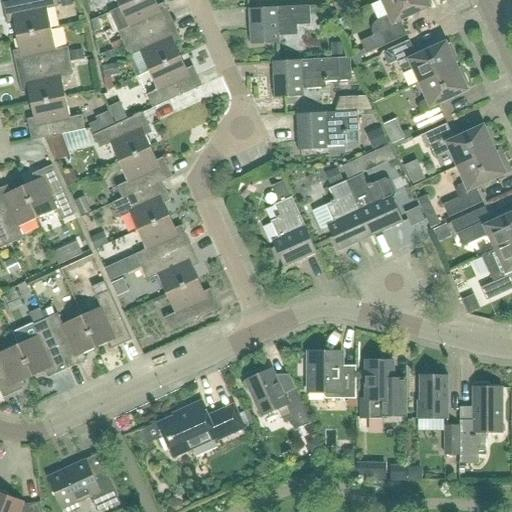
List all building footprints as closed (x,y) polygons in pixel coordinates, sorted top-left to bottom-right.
[(17,37),(52,30),(47,9),(59,7),(57,0),(20,0),(3,4),(7,25),(14,24),(17,37)] [(116,0),(121,8),(138,0),(116,0)] [(118,32),(124,45),(173,22),(165,3),(158,6),(155,0),(138,0),(121,8),(129,27),(118,32)] [(382,0),(383,0),(389,14),(378,20),(374,24),(372,26),(372,31),(374,36),(360,41),(366,55),(407,36),(402,24),(404,19),(430,7),(428,4),(429,0),(382,0)] [(251,45),(274,44),(281,44),(280,37),(298,36),(297,26),(311,25),(310,6),(249,9),(249,11),(250,11),(252,44),(251,44),(251,45)] [(141,53),(149,71),(181,57),(176,45),(182,42),(173,22),(124,45),(130,57),(141,53)] [(13,52),(18,72),(71,61),(68,47),(56,50),(52,30),(17,37),(20,50),(13,52)] [(413,67),(420,83),(457,67),(453,58),(456,56),(452,48),(447,47),(446,43),(420,55),(415,53),(410,41),(383,53),(389,66),(397,62),(400,68),(405,70),(413,67)] [(187,69),(181,57),(149,71),(158,90),(147,95),(153,109),(202,86),(193,66),(187,69)] [(350,58),(339,59),(273,62),(273,63),(274,63),(276,97),(274,97),(275,98),(304,97),(304,89),(327,88),(326,82),(352,81),(350,58)] [(29,92),(32,105),(66,98),(62,77),(74,75),(71,61),(18,72),(22,93),(29,92)] [(457,67),(420,83),(428,100),(420,103),(418,108),(421,115),(413,119),(419,131),(445,119),(440,107),(441,102),(467,90),(466,87),(468,82),(464,74),(461,76),(457,67)] [(359,131),(358,112),(374,111),(367,96),(340,97),(334,113),(297,115),(297,116),(298,116),(300,150),(298,150),(298,151),(328,149),(328,147),(346,146),(345,135),(347,135),(347,131),(359,131)] [(66,98),(32,105),(35,118),(28,120),(32,141),(85,130),(82,116),(70,118),(66,98)] [(111,144),(119,163),(151,148),(146,136),(152,133),(143,113),(94,136),(100,149),(111,144)] [(458,167),(494,150),(490,141),(494,140),(490,132),(485,130),(484,127),(458,138),(453,137),(447,124),(421,136),(427,149),(435,145),(438,152),(443,154),(451,150),(458,167)] [(62,162),(75,158),(69,137),(57,140),(62,162)] [(157,161),(151,148),(119,163),(128,182),(117,187),(123,199),(123,200),(162,182),(173,178),(164,158),(157,161)] [(494,150),(458,167),(465,183),(458,187),(456,192),(459,198),(443,205),(449,218),(483,203),(477,190),(479,185),(505,174),(504,170),(505,166),(502,158),(499,159),(494,150)] [(23,187),(38,219),(57,210),(62,221),(75,215),(53,166),(33,175),(36,181),(23,187)] [(386,179),(378,182),(372,185),(371,183),(368,185),(363,174),(346,182),(372,238),(372,237),(372,236),(402,222),(403,223),(404,223),(393,198),(395,198),(396,194),(390,180),(386,179)] [(271,222),(279,238),(272,241),(285,268),(286,268),(285,266),(316,253),(316,254),(317,253),(292,198),(285,181),(272,187),(279,203),(275,205),(280,216),(276,218),(277,219),(271,222)] [(129,212),(138,231),(170,216),(164,204),(171,201),(162,182),(123,200),(123,199),(112,204),(118,217),(129,212)] [(371,238),(372,238),(346,182),(330,189),(335,200),(331,202),(332,203),(326,206),(333,221),(327,224),(330,231),(339,252),(341,252),(340,251),(371,237),(371,238)] [(38,219),(23,187),(11,192),(8,186),(0,189),(0,219),(11,244),(24,238),(19,227),(38,219)] [(489,235),(496,250),(511,242),(511,214),(496,221),(491,220),(485,207),(451,223),(457,236),(458,235),(463,246),(489,235)] [(136,255),(141,268),(191,245),(182,226),(176,229),(170,216),(138,231),(146,250),(136,255)] [(0,249),(11,244),(0,219),(0,249)] [(487,301),(511,289),(511,242),(496,250),(483,256),(495,282),(481,289),(487,301)] [(158,275),(167,294),(199,280),(193,267),(200,264),(191,245),(141,268),(147,280),(158,275)] [(204,292),(199,280),(167,294),(175,313),(164,318),(170,332),(220,309),(211,289),(204,292)] [(82,316),(96,348),(109,343),(112,349),(132,340),(109,291),(96,297),(101,308),(82,316)] [(45,320),(68,369),(87,361),(84,354),(96,348),(82,316),(63,325),(58,314),(56,315),(52,306),(42,311),(46,319),(45,320)] [(48,378),(68,369),(45,320),(33,326),(37,336),(19,345),(33,377),(45,372),(48,378)] [(33,377),(19,345),(0,353),(0,390),(4,398),(24,389),(21,383),(33,377)] [(323,396),(326,399),(356,399),(356,372),(345,372),(342,369),(342,353),(309,353),(309,393),(323,393),(323,396)] [(406,417),(406,386),(406,379),(393,379),(393,361),(366,361),(366,400),(361,400),(361,419),(383,419),(383,417),(406,417)] [(248,376),(250,380),(247,381),(263,416),(278,409),(285,424),(291,421),(295,430),(311,423),(289,375),(276,380),(271,370),(269,371),(267,367),(248,376)] [(418,419),(448,420),(448,376),(447,376),(447,378),(434,378),(434,376),(420,375),(420,401),(418,401),(418,419)] [(460,420),(460,463),(479,463),(479,451),(486,451),(486,432),(502,432),(502,389),(474,389),(474,420),(460,420)] [(245,429),(235,405),(209,416),(202,401),(187,408),(188,410),(158,424),(173,458),(218,438),(219,441),(245,429)] [(459,456),(459,426),(445,426),(445,456),(459,456)] [(119,502),(106,473),(95,478),(87,460),(73,466),(74,468),(66,471),(65,470),(48,478),(62,510),(92,497),(99,511),(119,502)] [(0,511),(42,511),(41,503),(30,504),(30,506),(27,507),(23,505),(24,502),(0,492),(0,511)]
